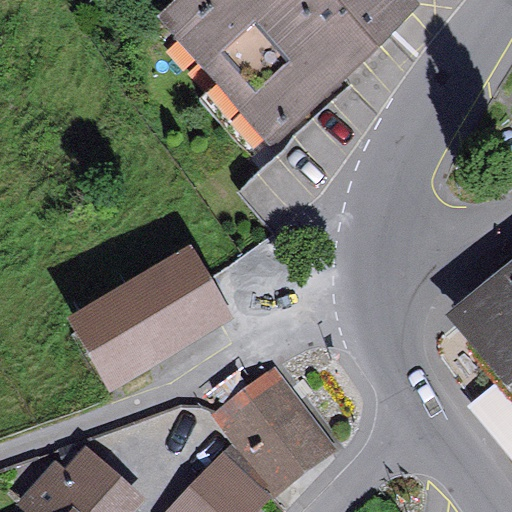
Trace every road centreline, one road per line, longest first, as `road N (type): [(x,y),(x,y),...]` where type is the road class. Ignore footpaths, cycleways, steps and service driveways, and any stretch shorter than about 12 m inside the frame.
road 1 (residential): [(0,452),(243,368),(375,296)]
road 2 (tertiary): [(509,0),(453,76),(395,180),(375,296)]
road 3 (residential): [(511,222),(375,296)]
road 4 (tertiary): [(375,296),(413,433)]
